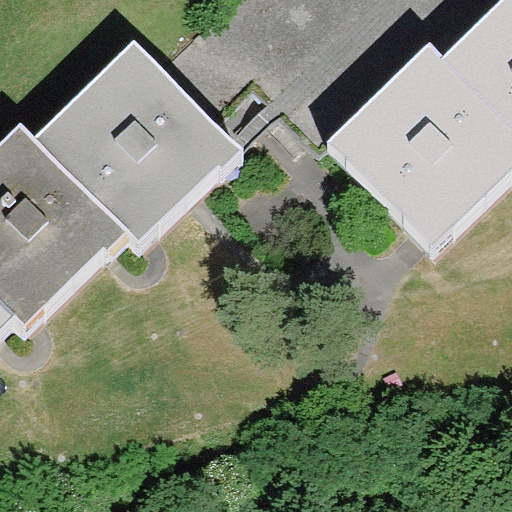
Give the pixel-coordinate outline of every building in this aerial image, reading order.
[(511,0),(475,0),(425,48),(511,139),(511,0)] [(17,135),(130,248),(144,262),(244,162),(117,35),(17,135)] [(412,38),(310,138),(444,273),(511,208),(511,139),(425,48),(412,38)] [(0,120),(0,317),(11,329),(30,348),(130,248),(17,135),(2,119),(0,120)] [(0,339),(11,329),(0,317),(0,339)]
